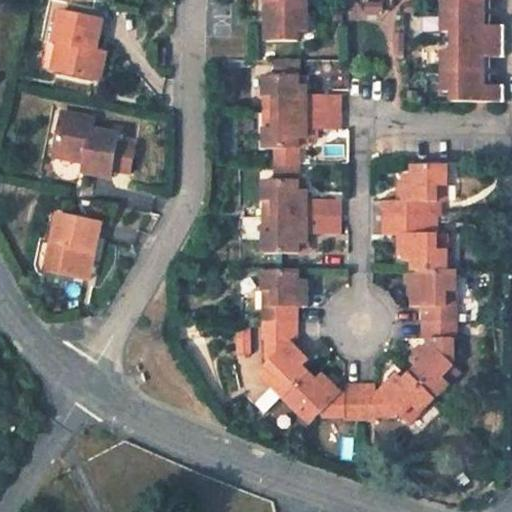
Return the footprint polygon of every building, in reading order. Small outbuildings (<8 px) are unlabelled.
[(268,0),(268,44),(300,44),(300,34),(310,34),(309,0),(441,0),(442,32),(452,33),(451,53),(441,52),(441,89),(451,89),(451,104),(505,104),(505,88),(491,87),(485,87),(486,58),(491,58),(506,59),(506,28),(491,27),(486,27),(486,0),(268,0)] [(403,56),(404,12),(383,12),(383,0),(354,0),(353,0),(353,19),(384,19),(383,55),(403,56)] [(53,69),(94,77),(100,49),(97,49),(103,18),(60,9),(53,41),(58,42),(53,69)] [(157,47),(157,64),(165,64),(165,53),(167,53),(167,47),(157,47)] [(100,49),(94,77),(101,79),(107,51),(100,49)] [(299,59),(276,59),(276,75),(264,75),(264,95),(274,95),(274,110),(341,110),(341,94),(308,94),(308,85),(300,85),(300,75),(299,59)] [(300,85),(308,85),(308,75),(300,75),(300,85)] [(274,95),(264,95),(264,110),(274,110),(274,95)] [(264,110),(264,127),(274,127),(274,110),(264,110)] [(341,128),(341,110),(274,110),(274,127),(264,127),(264,148),(274,148),(274,164),(299,164),(299,148),(299,138),(308,138),(308,128),(341,128)] [(85,164),(84,169),(113,175),(115,168),(132,171),(137,143),(120,140),(122,133),(94,127),(96,118),(63,111),(54,158),(85,164)] [(299,138),(299,148),(308,148),(308,138),(299,138)] [(80,177),(81,164),(51,161),(50,174),(80,177)] [(299,179),(299,164),(274,164),(274,180),(264,180),(264,200),(274,200),(274,216),(341,216),(341,198),(308,199),(308,189),(299,189),(299,179)] [(386,201),(386,217),(439,217),(439,200),(439,185),(449,185),(449,165),(414,165),(414,174),(406,174),(406,200),(386,201)] [(299,179),(299,189),(308,189),(308,179),(299,179)] [(439,185),(439,200),(449,200),(449,185),(439,185)] [(274,200),(264,200),(264,216),(274,216),(274,200)] [(57,214),(45,271),(89,280),(101,223),(57,214)] [(341,233),(341,216),(274,216),(274,232),(264,232),(264,252),(300,252),(300,242),(308,242),(308,233),(341,233)] [(264,216),(264,232),(274,232),(274,216),(264,216)] [(439,217),(386,217),(386,235),(406,234),(406,260),(415,260),(415,270),(423,269),(450,269),(450,248),(440,248),(439,232),(439,217)] [(439,232),(440,248),(450,248),(449,232),(439,232)] [(300,242),(300,252),(308,252),(308,242),(300,242)] [(450,269),(423,269),(423,279),(415,279),(415,306),(425,306),(425,322),(458,322),(458,304),(448,304),(448,289),(458,289),(458,269),(450,269)] [(265,305),(265,322),(299,322),(299,307),(310,306),(310,279),(300,280),(300,270),(264,270),(265,290),(275,290),(275,305),(265,305)] [(448,304),(458,304),(458,289),(448,289),(448,304)] [(275,290),(265,290),(265,305),(275,305),(275,290)] [(271,381),(287,398),(312,372),(306,366),(312,359),(292,341),(292,338),(299,337),(299,322),(265,322),(265,336),(267,336),(267,357),(270,360),(267,363),(278,374),(271,381)] [(458,322),(425,322),(426,337),(433,337),(433,340),(414,359),(420,365),(411,373),(436,397),(451,383),(444,376),(455,365),(452,362),(457,357),(456,337),(458,337),(458,322)] [(278,374),(267,363),(260,370),(271,381),(278,374)] [(444,376),(451,383),(462,372),(455,365),(444,376)] [(361,418),(361,385),(347,385),(347,392),(344,392),(325,373),(319,379),(312,372),(287,398),(300,411),(307,404),(318,415),(321,412),(325,416),(345,416),(345,418),(361,418)] [(436,397),(411,373),(406,378),(400,372),(381,392),(378,392),(378,385),(361,385),(361,418),(376,418),(376,415),(397,415),(400,412),(403,415),(414,404),(421,411),(436,397)] [(307,404),(300,411),(311,422),(318,415),(307,404)] [(414,404),(403,415),(410,422),(421,411),(414,404)]
